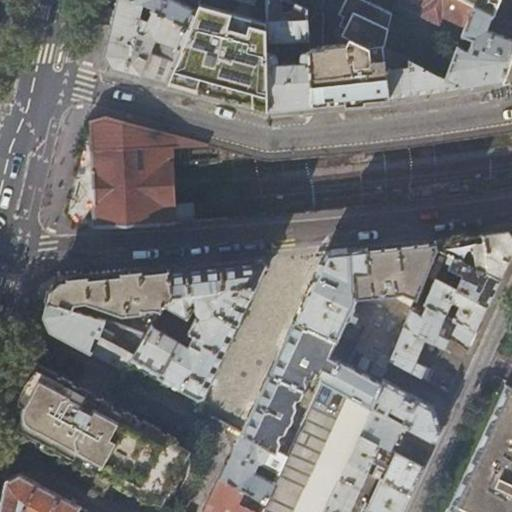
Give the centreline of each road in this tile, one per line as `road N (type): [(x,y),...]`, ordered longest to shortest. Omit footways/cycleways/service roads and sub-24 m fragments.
road 1 (residential): [(0,251),(312,228),(511,202)]
road 2 (residential): [(511,108),(263,136),(33,75)]
road 3 (residential): [(189,511),(224,439),(0,321)]
road 4 (residential): [(511,294),(411,511)]
road 5 (residential): [(0,451),(115,511)]
